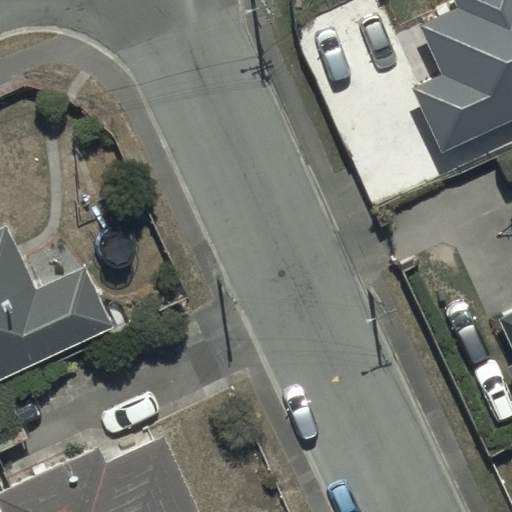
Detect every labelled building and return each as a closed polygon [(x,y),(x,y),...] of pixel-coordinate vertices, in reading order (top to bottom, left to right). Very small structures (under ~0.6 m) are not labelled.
[(511,108),(511,0),(448,0),(449,1),(410,19),(432,67),(402,80),(432,145),(511,108)] [(0,370),(106,322),(77,259),(27,282),(0,223),(0,370)] [(511,398),(502,403),(511,423),(511,422),(511,304),(491,314),(511,358),(499,364),(511,390),(511,398)] [(0,442),(22,432),(5,396),(0,398),(0,442)] [(0,511),(194,511),(157,429),(97,457),(90,440),(0,481),(0,511)]
